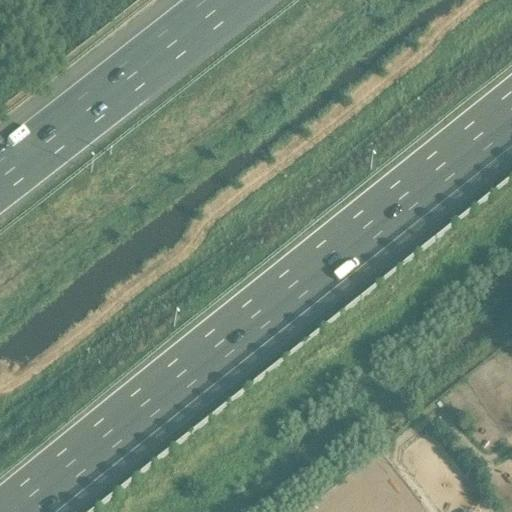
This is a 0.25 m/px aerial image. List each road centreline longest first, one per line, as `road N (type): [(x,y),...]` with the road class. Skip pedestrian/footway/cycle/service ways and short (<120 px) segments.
road 1 (motorway): [(11,511),(511,110)]
road 2 (motorway): [(229,0),(0,179)]
